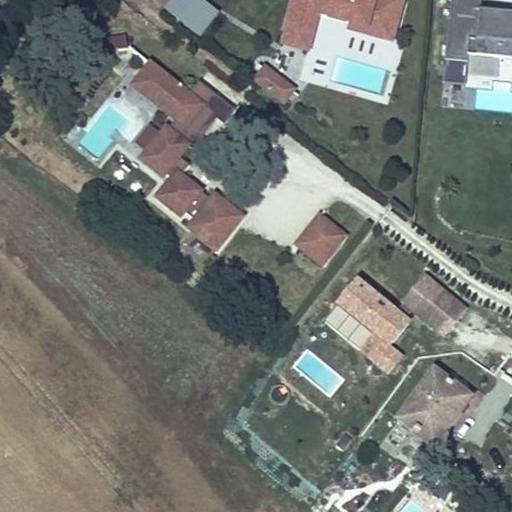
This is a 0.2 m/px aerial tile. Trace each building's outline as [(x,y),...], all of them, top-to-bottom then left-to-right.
[(219,16),(200,0),(183,0),(181,2),(178,0),(152,0),(152,1),(199,40),(219,16)] [(333,6),(404,30),(410,11),(415,12),(418,0),(308,0),(298,33),(322,41),(333,6)] [(474,52),(511,57),(511,13),(487,10),(488,0),(458,0),(451,56),(473,59),(474,52)] [(192,212),(218,235),(246,204),(220,182),(216,185),(188,160),(197,150),(186,140),(196,129),(201,133),(227,103),(233,108),(244,96),(210,66),(203,74),(193,65),(189,70),(163,47),(146,66),(187,103),(178,113),(176,111),(169,119),(158,108),(143,125),(154,135),(149,141),(170,159),(172,156),(178,162),(163,180),(185,199),(188,196),(199,205),(192,212)] [(269,69),(294,92),(304,81),(278,58),(269,69)] [(300,235),(323,255),(346,230),(323,209),(300,235)] [(421,277),(411,289),(416,294),(407,307),(438,334),(458,309),(421,277)] [(389,377),(404,357),(392,348),(412,323),(357,280),(322,324),(389,377)] [(416,294),(411,289),(401,302),(407,307),(416,294)] [(443,409),(458,388),(430,368),(395,420),(432,444),(451,417),(443,409)] [(466,394),(458,388),(443,409),(451,417),(466,394)]
